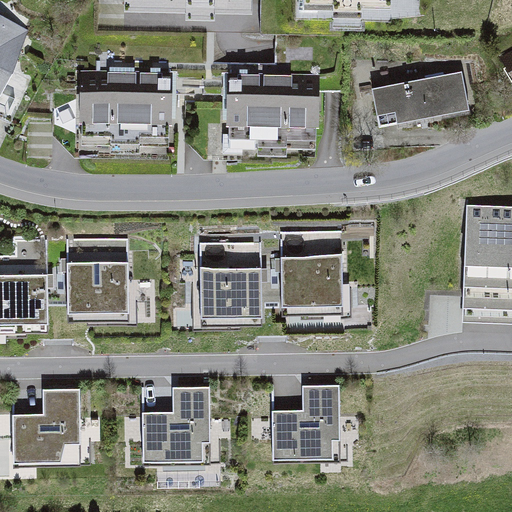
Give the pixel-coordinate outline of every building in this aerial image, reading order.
[(0,97),(30,37),(0,21),(0,97)] [(469,74),(378,91),(384,127),(475,110),(469,74)] [(178,76),(84,78),(82,142),(177,143),(178,76)] [(327,76),(234,78),(231,142),(326,142),(327,76)] [(511,210),(468,208),(463,318),(511,320),(511,210)] [(342,232),(281,233),(283,318),(343,317),(342,232)] [(16,257),(0,256),(0,335),(47,335),(46,240),(16,241),(16,257)] [(127,240),(67,241),(68,323),(128,323),(127,240)] [(261,244),(201,244),(201,329),(261,329),(261,244)] [(273,413),(275,461),(341,458),(338,386),(302,387),(303,412),(273,413)] [(208,388),(176,389),(177,414),(142,415),(144,463),(210,461),(208,388)] [(79,391),(45,391),(45,415),(13,415),(14,463),(80,463),(79,391)]
